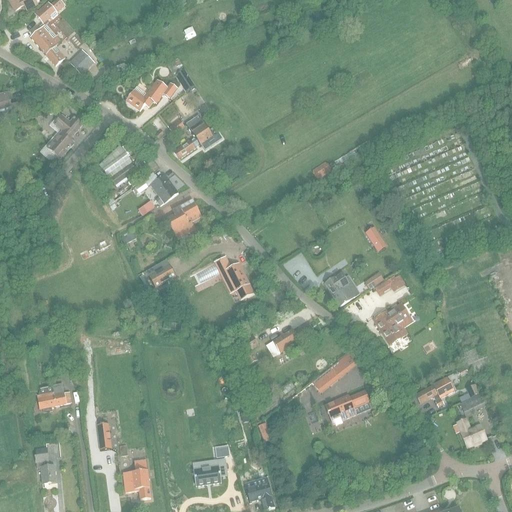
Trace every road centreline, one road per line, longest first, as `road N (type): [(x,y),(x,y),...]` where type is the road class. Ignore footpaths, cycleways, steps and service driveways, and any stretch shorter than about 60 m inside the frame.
road 1 (residential): [(453,472),(349,335),(286,283),(190,181),(114,116),(0,51)]
road 2 (residential): [(334,511),(453,472)]
